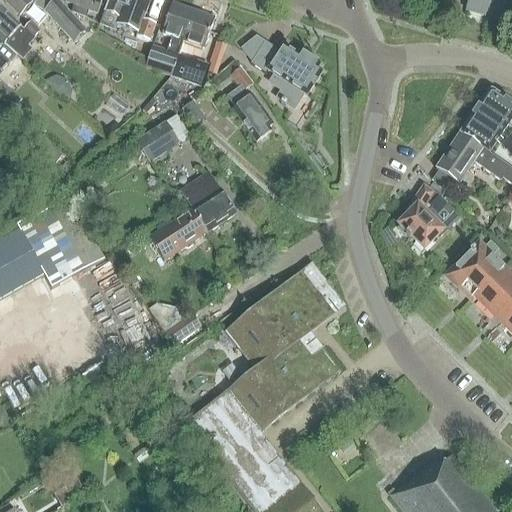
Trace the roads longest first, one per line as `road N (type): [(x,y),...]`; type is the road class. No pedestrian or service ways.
road 1 (unclassified): [(511,464),(424,381),(396,342),(366,274),(353,215)]
road 2 (residential): [(215,311),(353,215)]
road 3 (unclassified): [(353,215),(378,93),(371,59)]
road 4 (residential): [(511,70),(451,56),(371,59)]
